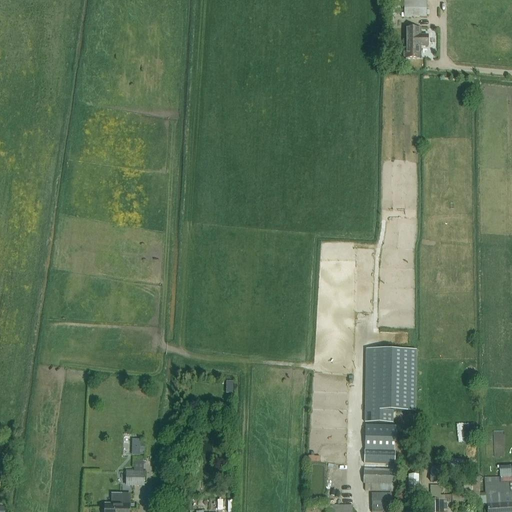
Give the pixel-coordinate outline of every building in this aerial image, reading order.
[(404,2),(404,18),(427,17),(427,2),(404,2)] [(421,36),(421,29),(404,29),(404,60),(417,60),(417,55),(421,55),(421,47),(428,47),(428,36),(421,36)] [(415,415),(417,354),(367,352),(365,412),(365,426),(393,426),(393,415),(415,415)] [(394,493),(394,485),(396,427),(393,426),(365,426),(363,484),(365,484),(365,492),(394,493)] [(412,428),(403,428),(403,439),(412,439),(412,428)] [(134,456),(144,456),(145,440),(135,439),(134,456)] [(458,477),(458,461),(446,461),(446,477),(458,477)] [(430,468),(430,484),(440,483),(440,477),(443,477),(443,468),(430,468)] [(126,472),(126,487),(144,488),(144,472),(134,472),(134,470),(126,470),(126,472)] [(477,496),(477,476),(469,476),(469,485),(463,485),(463,496),(477,496)] [(418,477),(407,477),(407,491),(418,491),(418,477)] [(486,495),(487,506),(487,511),(511,511),(511,485),(511,484),(485,486),(486,495)] [(446,511),(446,486),(429,487),(429,511),(446,511)] [(128,511),(129,510),(131,510),(131,494),(111,494),(111,505),(105,505),(104,511),(128,511)] [(372,495),(372,511),(384,511),(387,511),(387,505),(391,505),(391,494),(372,495)]
